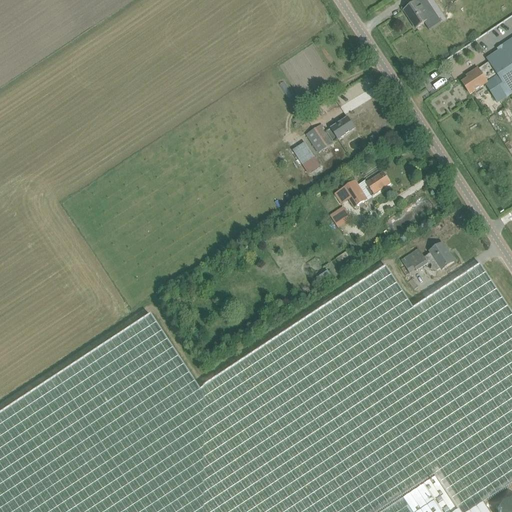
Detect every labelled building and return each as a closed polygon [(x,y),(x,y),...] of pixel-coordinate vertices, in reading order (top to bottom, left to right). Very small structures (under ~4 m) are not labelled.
[(417,29),(421,26),(430,20),(418,2),(405,11),(417,29)] [(511,91),(511,43),(488,59),(490,62),(498,76),(510,93),(511,91)] [(463,83),(471,95),(498,76),(490,62),(489,62),(489,63),(479,70),(478,69),(469,75),(470,78),(463,83)] [(306,135),(319,154),(356,130),(348,119),(327,132),(322,124),(306,135)] [(309,142),(295,148),(306,174),(320,168),(309,142)] [(377,163),(363,172),(369,181),(383,173),(377,163)] [(365,182),(359,186),(368,200),(375,196),(378,194),(392,185),(384,174),(367,185),(365,182)] [(359,186),(356,181),(342,190),(349,201),(354,209),(368,200),(359,186)] [(346,206),(332,214),(339,228),(353,221),(346,206)] [(441,269),(442,271),(455,263),(443,244),(430,252),(432,254),(424,259),(419,250),(407,258),(415,271),(416,272),(428,264),(432,265),(433,267),(432,270),(438,271),(441,269)] [(468,511),(511,484),(511,313),(481,266),(414,309),(387,268),(199,392),(150,315),(0,413),(0,511),(468,511)] [(327,272),(318,278),(324,287),(334,281),(327,272)]
